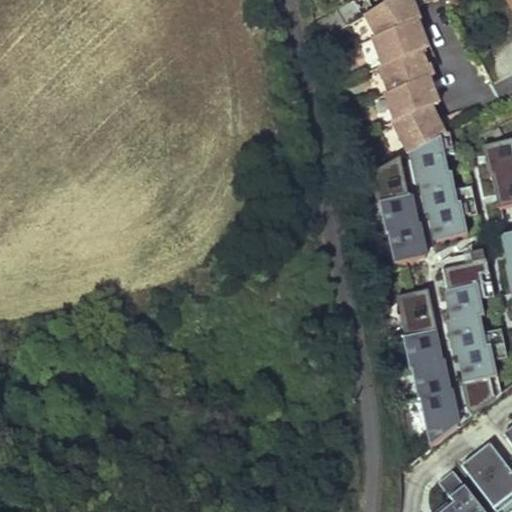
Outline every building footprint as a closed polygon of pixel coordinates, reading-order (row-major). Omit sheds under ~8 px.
[(373,9),(368,0),(358,0),(319,21),(325,35),(373,9)] [(402,0),(395,0),(361,19),(374,39),(406,22),(410,20),(402,0)] [(460,4),(457,0),(446,0),(450,9),(460,4)] [(374,39),(369,41),(381,68),(413,50),(417,49),(406,22),(374,39)] [(381,68),(377,70),(387,95),(420,78),(424,76),(413,50),(381,68)] [(429,107),(431,106),(420,78),(387,95),(383,97),(395,125),(429,107)] [(409,154),(444,136),(429,107),(395,125),(392,126),(408,155),(409,154)] [(454,153),(449,133),(444,136),(409,154),(420,184),(416,184),(426,214),(429,213),(436,244),(468,236),(464,220),(478,217),(472,188),(455,191),(451,173),(449,174),(445,155),(454,153)] [(511,140),(481,148),(488,180),(490,180),(498,210),(502,209),(511,206),(511,140)] [(399,159),(369,176),(376,208),(378,207),(385,237),(387,237),(395,267),(426,260),(418,227),(416,228),(410,198),(408,198),(399,159)] [(503,218),(502,209),(498,210),(478,215),(480,226),(479,227),(483,231),(485,230),(488,227),(491,224),(493,222),(503,218)] [(511,233),(503,236),(511,266),(508,267),(511,281),(511,233)] [(469,410),(475,417),(502,395),(495,362),(509,359),(502,330),(485,333),(482,318),(485,318),(482,301),(495,298),(487,262),(486,262),(483,252),(471,255),(473,265),(443,272),(448,292),(447,292),(454,322),(450,323),(457,355),(461,354),(467,383),(463,384),(469,410)] [(434,450),(461,428),(451,392),(453,392),(444,362),(442,363),(433,320),(435,316),(429,292),(398,300),(407,339),(404,340),(412,372),(414,372),(421,402),(423,401),(434,450)] [(511,472),(490,441),(475,452),(481,460),(466,470),(494,510),(511,497),(511,472)] [(461,462),(466,470),(481,460),(475,452),(461,462)] [(484,511),(455,469),(440,480),(455,501),(438,511),(484,511)] [(511,497),(494,510),(495,511),(498,511),(511,502),(511,497)]
